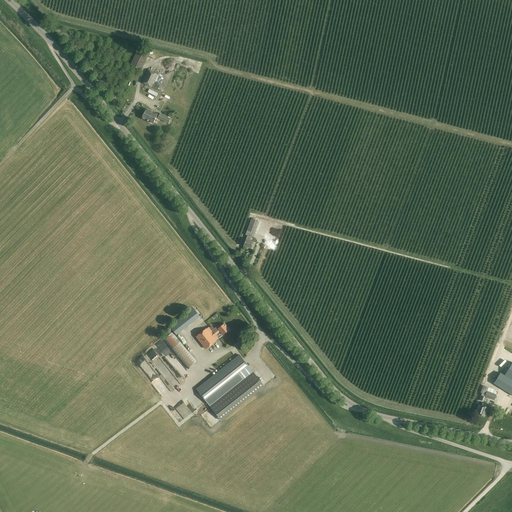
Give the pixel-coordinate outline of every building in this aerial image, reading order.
[(149,53),(139,48),(130,65),(141,70),(149,53)] [(152,87),(158,74),(148,70),(142,83),(152,87)] [(146,109),(141,118),(153,124),(156,117),(168,123),(170,119),(160,113),(159,115),(146,109)] [(269,243),(274,245),(282,222),(265,216),(260,231),(271,236),(269,243)] [(253,249),(255,245),(256,242),(250,240),(253,232),(255,233),(259,222),(251,219),(245,235),(247,236),(246,239),(243,246),(253,249)] [(193,308),(170,327),(176,335),(200,317),(193,308)] [(206,329),(196,337),(206,349),(216,341),(219,338),(216,335),(220,332),(222,335),(225,333),(229,330),(224,324),(222,325),(221,326),(220,324),(216,327),(218,329),(213,332),(209,327),(206,329)] [(173,332),(164,340),(187,369),(197,362),(173,332)] [(139,357),(146,367),(150,364),(148,363),(152,360),(147,352),(139,357)] [(221,420),(264,386),(240,355),(196,389),(221,420)] [(177,385),(184,380),(170,362),(163,366),(177,385)] [(501,373),(494,383),(511,394),(511,362),(504,375),(501,373)] [(494,400),(498,391),(484,386),(481,395),(494,400)] [(193,400),(190,402),(186,398),(180,403),(190,415),(199,407),(193,400)] [(476,410),(474,414),(478,416),(478,414),(484,416),(486,412),(489,413),(491,408),(488,406),(488,408),(486,407),(487,405),(487,404),(482,403),(481,406),(478,404),(476,410)]
